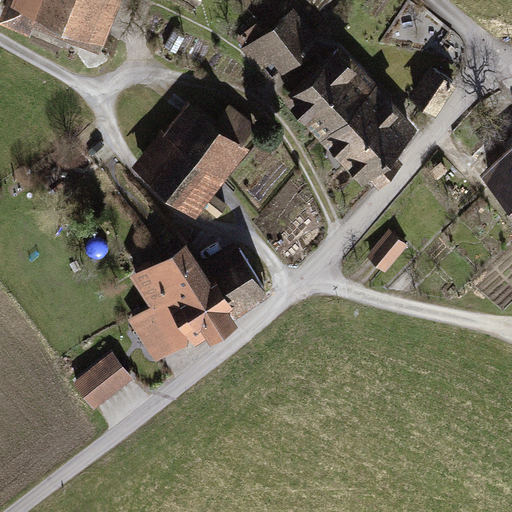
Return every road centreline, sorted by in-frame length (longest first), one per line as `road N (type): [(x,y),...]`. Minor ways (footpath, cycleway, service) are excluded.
road 1 (track): [(341,241),(282,125),(244,92),(129,69)]
road 2 (track): [(97,92),(126,158),(188,216),(250,237),(277,267),(306,278)]
road 3 (track): [(306,278),(511,335)]
